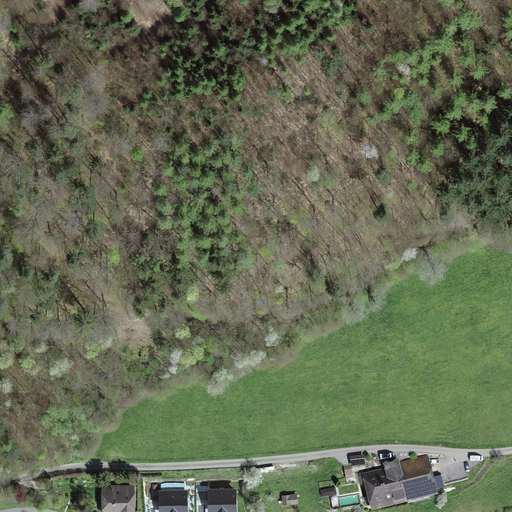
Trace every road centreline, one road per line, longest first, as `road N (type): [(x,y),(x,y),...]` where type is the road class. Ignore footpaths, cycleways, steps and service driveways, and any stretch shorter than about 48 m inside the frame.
road 1 (track): [(511,201),(454,222),(300,307),(0,322)]
road 2 (unclassified): [(0,484),(70,470),(511,453)]
